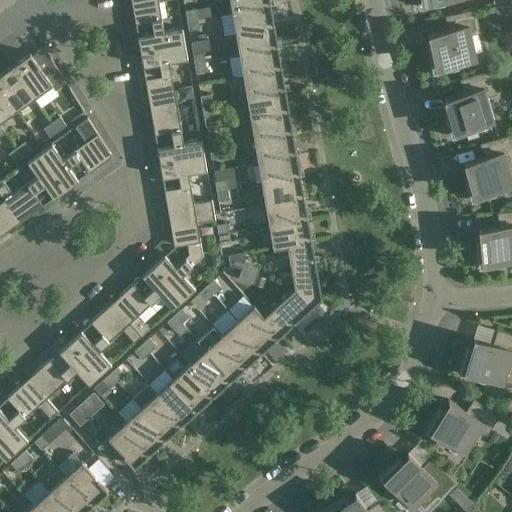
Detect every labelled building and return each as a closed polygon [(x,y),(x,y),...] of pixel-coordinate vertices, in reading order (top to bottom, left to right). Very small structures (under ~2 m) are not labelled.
[(140,50),(184,42),(182,27),(164,30),(158,0),(131,0),(135,23),(151,20),(153,32),(137,35),(140,50)] [(230,0),(232,12),(270,5),(269,0),(230,0)] [(232,12),(221,14),(225,35),(236,33),(274,27),(270,5),(232,12)] [(187,20),(198,18),(196,8),(185,10),(187,20)] [(480,32),(474,8),(444,15),(448,29),(428,33),(428,34),(432,34),(434,43),(426,45),(432,71),(458,65),(457,60),(474,56),(474,58),(476,58),(470,34),(480,32)] [(199,28),(198,18),(187,20),(188,30),(199,28)] [(236,33),(240,55),(278,48),(274,27),(236,33)] [(150,106),(176,101),(169,60),(187,57),(184,42),(140,50),(143,65),(159,62),(161,75),(145,77),(150,106)] [(240,55),(243,76),(281,69),(278,48),(240,55)] [(29,52),(11,65),(34,97),(52,83),(56,88),(65,81),(52,59),(41,67),(29,52)] [(193,54),(194,63),(205,61),(204,53),(193,54)] [(207,72),(205,61),(194,63),(196,74),(207,72)] [(0,72),(0,86),(16,109),(34,97),(11,65),(0,72)] [(243,76),(247,97),(285,91),(281,69),(243,76)] [(496,93),(489,70),(459,78),(463,92),(444,98),(444,99),(448,98),(451,107),(443,109),(451,135),(476,128),(475,123),(491,118),(492,120),(493,119),(486,96),(496,93)] [(0,120),(16,109),(0,86),(0,120)] [(247,97),(251,119),(289,112),(285,91),(247,97)] [(200,97),(201,105),(213,103),(211,95),(200,97)] [(176,101),(150,106),(154,134),(171,131),(173,143),(157,146),(159,161),(204,153),(201,138),(183,141),(176,101)] [(213,103),(201,105),(204,117),(215,115),(213,103)] [(251,119),(254,140),(293,133),(289,112),(251,119)] [(59,115),(51,121),(58,130),(66,124),(59,115)] [(111,155),(87,117),(76,125),(86,140),(62,157),(51,142),(39,151),(65,188),(78,179),(68,166),(79,158),(88,171),(111,155)] [(58,130),(51,121),(43,127),(50,136),(58,130)] [(254,140),(258,161),(296,154),(293,133),(254,140)] [(511,144),(509,134),(479,142),(483,156),(464,161),(464,163),(468,162),(470,171),(463,173),(470,199),(496,192),(494,187),(511,182),(511,184),(511,183),(511,144)] [(209,148),(220,146),(219,138),(208,140),(209,148)] [(24,141),(16,146),(23,155),(31,150),(24,141)] [(14,161),(23,155),(16,146),(8,152),(14,161)] [(222,158),(220,146),(209,148),(211,160),(222,158)] [(65,188),(39,151),(27,160),(37,175),(12,193),(2,178),(0,179),(0,193),(4,199),(20,221),(43,204),(33,191),(43,183),(53,197),(65,188)] [(204,153),(159,161),(162,176),(178,173),(180,186),(164,189),(169,217),(213,209),(212,199),(194,202),(188,172),(206,168),(204,153)] [(258,161),(262,182),(300,176),(296,154),(258,161)] [(262,182),(265,204),(304,197),(300,176),(262,182)] [(216,190),(227,188),(226,181),(215,183),(216,190)] [(229,201),(227,188),(216,190),(218,202),(229,201)] [(265,204),(269,225),(307,218),(304,197),(265,204)] [(0,234),(20,221),(4,199),(0,201),(0,234)] [(213,209),(169,217),(174,245),(187,243),(189,253),(175,265),(164,253),(153,264),(183,297),(195,287),(182,273),(203,255),(197,222),(215,219),(213,209)] [(511,209),(497,211),(498,225),(478,227),(478,229),(482,228),(483,238),(475,238),(478,266),(504,263),(504,258),(511,256),(511,209)] [(311,240),(307,218),(269,225),(273,247),(287,245),(287,244),(311,240)] [(216,226),(218,234),(229,232),(227,224),(216,226)] [(229,232),(218,234),(220,246),(231,244),(229,232)] [(287,245),(294,286),(321,295),(311,240),(287,244),(287,245)] [(221,262),(220,253),(211,254),(213,268),(221,262)] [(245,259),(242,268),(257,273),(260,264),(245,259)] [(183,297),(153,264),(142,274),(153,286),(143,295),(132,282),(111,302),(129,321),(160,294),(172,307),(183,297)] [(254,283),(257,273),(242,268),(238,278),(254,283)] [(206,285),(214,294),(215,293),(226,306),(233,300),(213,278),(206,285)] [(206,300),(214,294),(206,285),(198,291),(206,300)] [(321,295),(294,286),(263,314),(262,315),(279,333),(321,295)] [(81,329),(70,339),(100,373),(111,363),(99,349),(122,328),(134,342),(142,335),(129,321),(111,302),(90,321),(101,333),(92,341),(81,329)] [(237,319),(263,348),(279,333),(262,315),(263,314),(254,304),(237,319)] [(181,307),(174,314),(182,323),(189,316),(181,307)] [(187,328),(182,323),(174,314),(167,320),(175,329),(180,334),(187,328)] [(237,319),(221,334),(247,362),(263,348),(237,319)] [(231,377),(247,362),(221,334),(220,334),(213,326),(197,339),(205,348),(231,377)] [(511,333),(497,328),(493,342),(473,336),(473,337),(476,338),(474,347),(466,345),(458,371),(484,379),(485,374),(502,379),(501,381),(503,381),(503,380),(511,382),(511,333)] [(142,343),(149,351),(156,345),(149,336),(142,343)] [(100,373),(70,339),(58,350),(69,362),(60,370),(49,358),(28,377),(46,397),(76,369),(88,383),(100,373)] [(141,358),(149,351),(142,343),(134,350),(141,358)] [(205,348),(188,363),(215,391),(231,377),(205,348)] [(215,391),(188,363),(172,377),(199,406),(215,391)] [(110,372),(117,380),(124,374),(117,365),(110,372)] [(109,387),(117,380),(110,372),(102,379),(109,387)] [(0,407),(0,430),(16,449),(27,438),(15,425),(38,404),(50,418),(58,411),(46,397),(28,377),(7,396),(18,409),(8,417),(0,407)] [(199,406),(172,377),(156,392),(182,420),(199,406)] [(166,435),(182,420),(156,392),(148,383),(132,397),(141,406),(140,406),(166,435)] [(499,414),(473,398),(465,410),(448,399),(448,400),(451,402),(446,410),(439,406),(425,429),(447,443),(450,439),(464,448),(463,449),(465,450),(478,429),(486,435),(499,414)] [(150,450),(166,435),(140,406),(124,421),(150,450)] [(107,436),(97,445),(111,460),(121,451),(133,465),(150,450),(124,421),(107,436)] [(16,449),(0,430),(0,453),(5,459),(16,449)] [(49,442),(41,434),(34,441),(41,449),(49,442)] [(18,455),(25,463),(33,457),(25,448),(18,455)] [(56,466),(64,475),(90,504),(107,488),(81,459),(80,460),(72,451),(56,466)] [(397,456),(378,475),(396,494),(400,490),(412,503),(411,504),(412,505),(417,500),(424,507),(436,495),(440,498),(457,481),(432,456),(422,466),(408,451),(407,452),(409,455),(403,461),(397,456)] [(25,463),(18,455),(10,462),(18,470),(25,463)] [(81,511),(90,504),(64,475),(48,489),(68,511),(81,511)] [(68,511),(48,489),(32,504),(39,511),(68,511)] [(367,509),(355,492),(354,493),(356,496),(348,501),(344,495),(321,510),(322,511),(385,511),(378,501),(367,509)]
